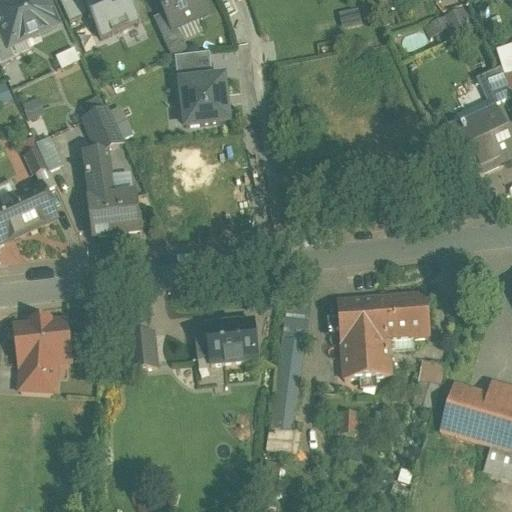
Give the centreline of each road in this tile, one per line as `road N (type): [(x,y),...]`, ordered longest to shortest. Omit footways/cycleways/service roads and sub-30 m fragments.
road 1 (residential): [(274,257),(0,294)]
road 2 (residential): [(274,257),(245,34),(232,0)]
road 3 (residential): [(511,228),(274,257)]
